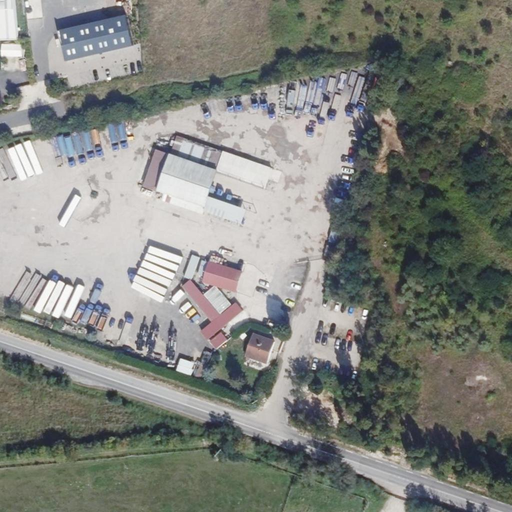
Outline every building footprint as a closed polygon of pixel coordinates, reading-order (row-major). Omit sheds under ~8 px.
[(14,0),(0,0),(0,43),(17,43),(14,0)] [(236,129),(241,129),(241,127),(252,127),(251,102),(236,103),(236,129)] [(258,110),(256,125),(271,127),(274,106),(266,105),(265,111),(258,110)] [(284,110),(280,145),(323,150),(326,116),(293,112),(293,111),(284,110)] [(112,135),(98,137),(103,164),(117,162),(112,135)] [(181,135),(174,154),(221,173),(267,191),(275,170),(181,135)] [(63,176),(79,171),(69,139),(53,143),(53,145),(0,160),(0,195),(64,177),(63,176)] [(88,174),(94,173),(84,140),(79,142),(88,174)] [(221,173),(174,154),(161,190),(181,197),(186,199),(207,207),(212,197),(221,173)] [(247,211),(212,197),(207,207),(206,211),(241,224),(247,211)] [(186,199),(183,206),(205,214),(206,211),(207,207),(186,199)] [(359,281),(371,234),(351,228),(338,274),(359,281)] [(146,247),(139,279),(173,286),(180,254),(184,255),(187,238),(154,231),(150,248),(146,247)] [(211,284),(234,292),(236,292),(242,273),(210,263),(204,281),(206,282),(211,284)] [(7,268),(0,296),(52,309),(51,315),(57,316),(57,314),(63,315),(67,294),(66,294),(68,283),(7,268)] [(206,340),(242,312),(237,304),(217,320),(216,318),(219,316),(191,280),(183,286),(211,322),(213,320),(214,321),(201,332),(206,340)] [(231,302),(234,292),(211,284),(207,293),(231,302)] [(194,333),(199,329),(192,319),(187,323),(194,333)] [(245,357),(266,365),(273,344),(252,337),(245,357)] [(336,385),(344,364),(310,352),(301,373),(336,385)]
